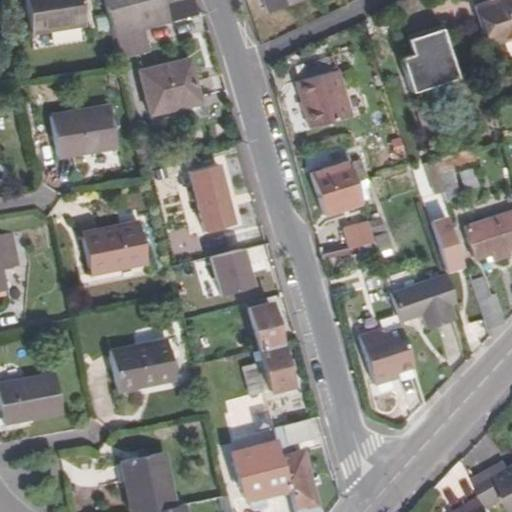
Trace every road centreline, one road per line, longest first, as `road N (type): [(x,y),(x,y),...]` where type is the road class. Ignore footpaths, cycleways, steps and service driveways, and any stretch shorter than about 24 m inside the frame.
road 1 (residential): [(371,505),(242,65)]
road 2 (tertiary): [(511,356),(371,505)]
road 3 (residential): [(379,0),(242,65)]
